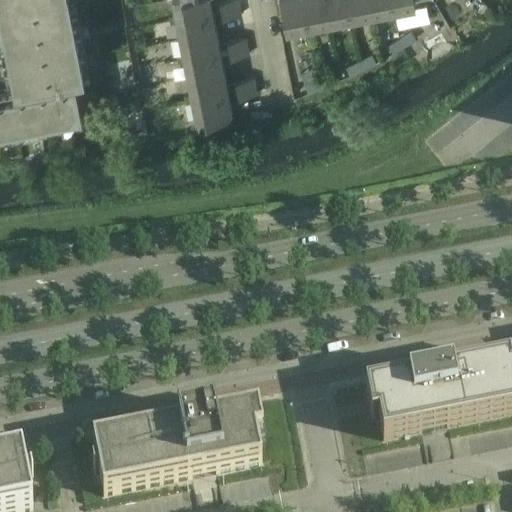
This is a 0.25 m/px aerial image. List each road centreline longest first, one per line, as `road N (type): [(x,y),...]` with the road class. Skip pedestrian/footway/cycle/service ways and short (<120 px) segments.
road 1 (primary): [(511,208),(0,310)]
road 2 (primary): [(0,392),(511,291)]
road 3 (residential): [(0,424),(303,364)]
road 4 (residential): [(303,364),(511,323)]
road 5 (residential): [(333,511),(303,364)]
